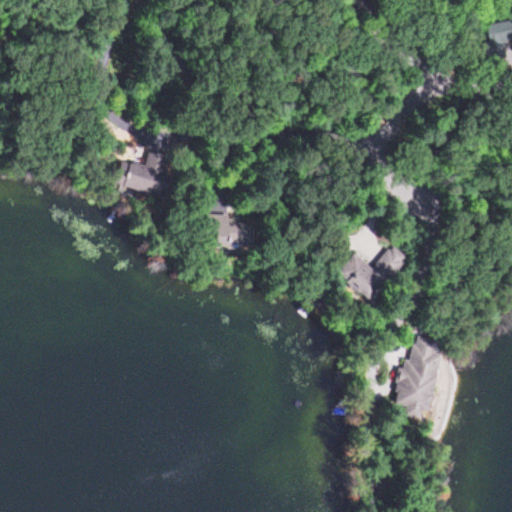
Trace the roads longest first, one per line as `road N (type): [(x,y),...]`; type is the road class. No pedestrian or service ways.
road 1 (residential): [(358,0),(431,80),(469,87),(511,80)]
road 2 (residential): [(431,80),(370,152),(406,197)]
